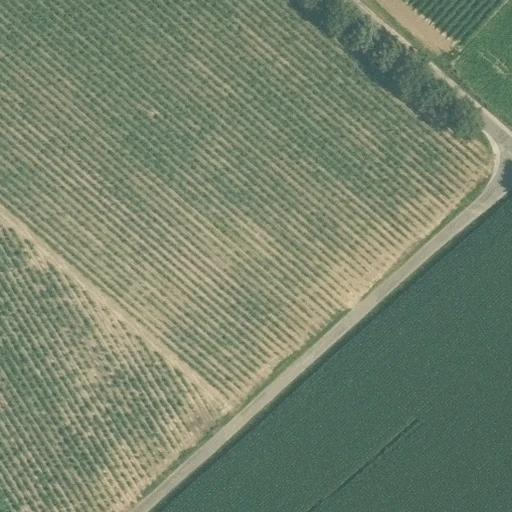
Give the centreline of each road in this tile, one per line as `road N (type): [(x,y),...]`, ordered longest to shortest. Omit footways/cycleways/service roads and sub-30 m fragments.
road 1 (unclassified): [(136,511),(511,176)]
road 2 (unclassified): [(511,153),(337,0)]
